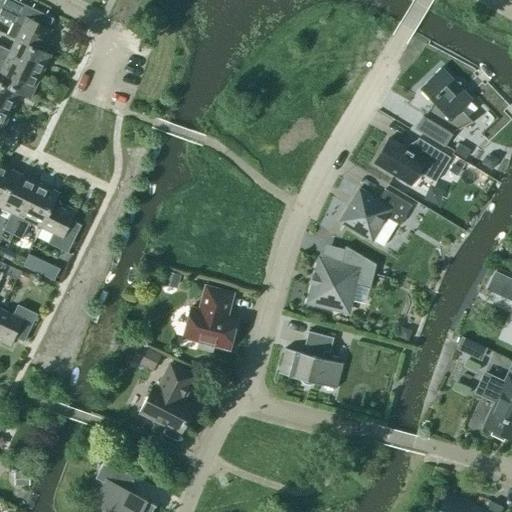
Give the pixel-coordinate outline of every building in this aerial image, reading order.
[(9,0),(4,0),(0,8),(0,19),(13,26),(8,38),(16,41),(38,52),(44,39),(47,41),(52,32),(43,28),(48,18),(9,0)] [(0,48),(0,59),(41,79),(51,58),(38,52),(16,41),(10,53),(0,48)] [(0,59),(0,70),(2,71),(0,74),(0,84),(21,95),(31,99),(41,79),(0,59)] [(453,82),(440,69),(420,88),(433,102),(433,110),(427,108),(415,128),(445,146),(453,134),(451,133),(467,118),(472,124),(473,123),(461,110),(472,101),(459,87),(460,84),(453,82)] [(0,111),(10,116),(21,95),(0,84),(0,111)] [(0,111),(0,137),(10,116),(0,111)] [(411,151),(390,138),(374,164),(410,186),(418,173),(435,183),(450,158),(418,138),(411,151)] [(454,152),(465,159),(471,151),(459,144),(454,152)] [(0,207),(17,172),(0,164),(0,207)] [(462,169),(454,165),(449,173),(457,178),(462,169)] [(17,172),(0,207),(12,213),(4,230),(13,234),(21,217),(37,182),(17,172)] [(21,217),(13,234),(22,239),(30,221),(42,227),(53,204),(53,205),(59,192),(37,182),(21,217)] [(359,189),(339,222),(372,242),(373,240),(382,246),(396,224),(399,226),(411,206),(385,190),(378,201),(359,189)] [(53,204),(42,227),(54,233),(49,243),(68,252),(70,248),(81,225),(71,220),(76,211),(67,207),(65,210),(53,205),(53,204)] [(430,216),(419,210),(414,220),(424,226),(430,216)] [(376,265),(345,247),(340,265),(320,260),(309,302),(347,312),(354,285),(370,289),(376,265)] [(3,257),(2,258),(12,262),(16,255),(6,250),(3,257)] [(44,262),(38,273),(54,281),(59,270),(44,262)] [(485,290),(511,301),(511,279),(494,271),(485,290)] [(23,272),(19,281),(31,287),(35,278),(23,272)] [(180,276),(165,272),(162,286),(176,290),(180,276)] [(234,293),(205,286),(199,310),(191,307),(182,338),(199,343),(197,348),(212,352),(214,347),(230,351),(238,320),(227,317),(234,293)] [(1,311),(0,313),(0,338),(3,340),(1,343),(10,347),(14,339),(24,343),(37,316),(18,307),(13,317),(1,311)] [(412,331),(402,328),(398,338),(408,341),(412,331)] [(334,338),(308,332),(304,346),(308,347),(306,354),(285,349),(278,373),(337,389),(343,364),(323,359),(325,352),(330,353),(334,338)] [(456,350),(467,355),(473,342),(462,337),(456,350)] [(161,356),(139,345),(131,361),(152,372),(161,356)] [(511,362),(503,381),(484,372),(473,394),(495,404),(484,427),(511,439),(511,362)] [(183,401),(195,376),(170,364),(157,388),(153,386),(140,413),(181,434),(184,427),(186,428),(188,424),(186,423),(194,407),(183,401)] [(105,484),(93,505),(104,511),(151,511),(155,507),(156,507),(156,506),(126,491),(133,476),(104,461),(95,479),(105,484)] [(29,486),(29,474),(14,474),(14,486),(29,486)] [(487,511),(448,493),(438,511),(500,511),(502,508),(491,503),(487,511)]
